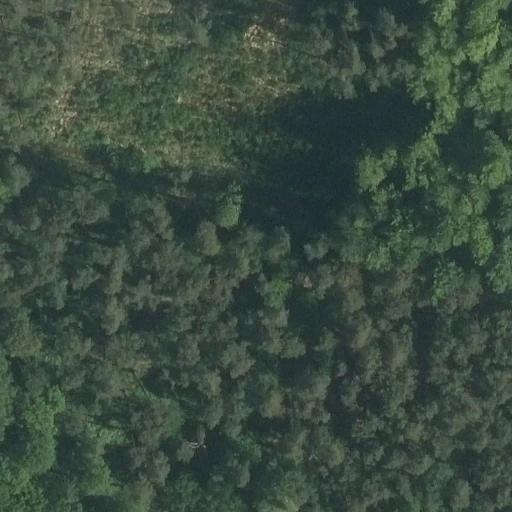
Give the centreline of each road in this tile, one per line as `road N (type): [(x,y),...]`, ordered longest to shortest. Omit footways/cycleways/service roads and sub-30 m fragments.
road 1 (track): [(233,511),(425,0)]
road 2 (track): [(511,253),(0,140)]
